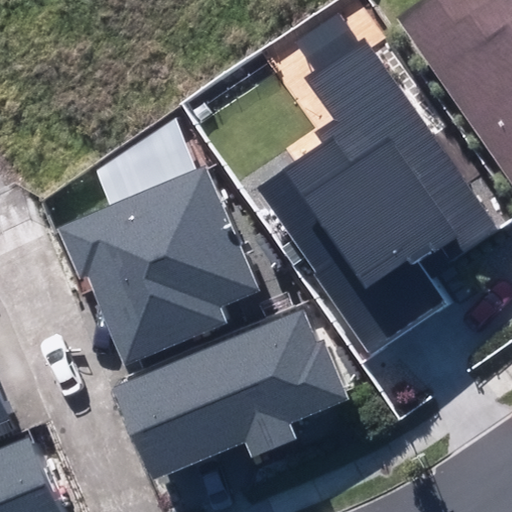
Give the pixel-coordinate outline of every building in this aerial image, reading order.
[(511,0),(399,0),(391,6),(511,182),(511,0)] [(510,213),(378,12),(309,57),(340,105),(323,116),(334,132),(278,169),(383,329),(445,289),(418,248),(450,227),(462,244),(510,213)] [(93,274),(127,357),(226,316),(220,300),(256,285),(207,167),(62,226),(83,278),(93,274)] [(317,290),(132,374),(172,461),(259,422),(269,443),(313,423),(307,410),(361,386),(317,290)] [(0,344),(0,416),(25,407),(0,344)] [(80,511),(43,422),(0,440),(0,511),(80,511)]
